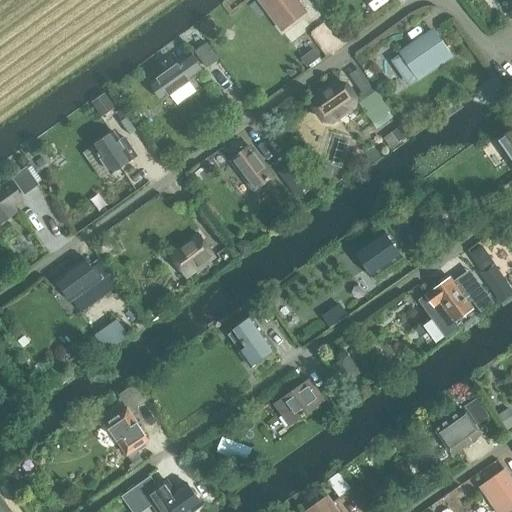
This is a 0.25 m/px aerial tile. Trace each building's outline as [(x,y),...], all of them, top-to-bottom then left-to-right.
[(258,0),(282,32),(309,12),(299,0),(258,0)] [(435,31),(401,54),(418,78),(451,55),(435,31)] [(192,54),(150,83),(161,100),(203,71),(192,54)] [(333,124),(357,107),(359,97),(348,81),(338,80),(314,96),(312,107),(323,123),(333,124)] [(374,123),(389,113),(374,92),(359,102),(374,123)] [(110,121),(121,114),(114,104),(104,111),(110,121)] [(390,149),(406,138),(399,128),(383,139),(390,149)] [(122,140),(115,130),(92,146),(112,175),(139,157),(126,137),(122,140)] [(511,164),(511,131),(497,142),(511,164)] [(250,144),(229,161),(254,193),(275,176),(250,144)] [(286,186),(300,174),(292,163),(277,175),(286,186)] [(24,194),(37,185),(25,168),(12,177),(24,194)] [(21,200),(7,181),(0,185),(0,217),(14,208),(13,206),(21,200)] [(373,278),(403,257),(384,230),(354,251),(373,278)] [(188,278),(217,257),(198,231),(168,253),(188,278)] [(70,303),(101,281),(92,266),(87,259),(55,281),(70,303)] [(480,274),(501,304),(511,296),(511,289),(494,264),(480,274)] [(455,323),(457,322),(474,309),(451,276),(425,294),(435,308),(441,303),(455,323)] [(472,299),(484,316),(498,306),(487,289),(472,299)] [(331,326),(349,312),(342,302),(324,317),(331,326)] [(251,368),(277,350),(253,316),(227,334),(251,368)] [(119,321),(96,337),(106,351),(128,335),(119,321)] [(346,384),(361,373),(348,355),(333,365),(346,384)] [(290,427),(327,401),(310,378),(273,404),(290,427)] [(478,423),(490,416),(478,399),(466,407),(478,423)] [(127,457),(151,442),(128,406),(105,421),(127,457)] [(453,456),(484,434),(465,406),(434,428),(453,456)] [(507,430),(511,427),(511,410),(511,409),(499,416),(507,430)] [(496,511),(507,511),(511,509),(511,477),(506,468),(479,486),(496,511)] [(191,511),(167,478),(133,502),(139,511),(191,511)] [(340,511),(329,495),(304,511),(340,511)] [(0,511),(9,511),(0,498),(0,511)]
